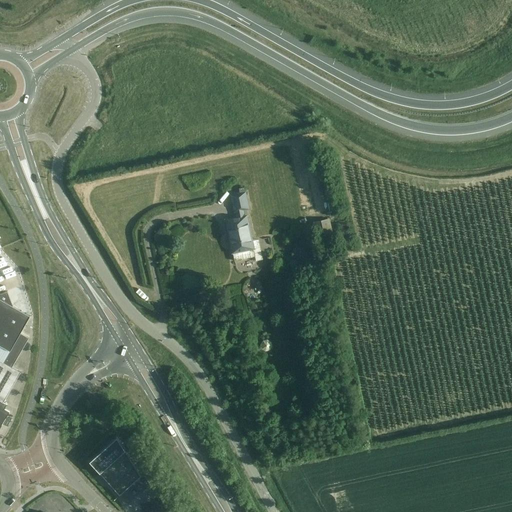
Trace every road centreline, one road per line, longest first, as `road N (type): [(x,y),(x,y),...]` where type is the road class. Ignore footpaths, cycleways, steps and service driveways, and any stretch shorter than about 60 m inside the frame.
road 1 (motorway): [(74,49),(131,17),(181,12),(403,123),(463,130),(511,117)]
road 2 (unclassified): [(273,511),(197,371),(112,288),(59,194),(58,153)]
road 3 (motorway): [(511,83),(458,104),(400,101),(199,0)]
road 4 (track): [(321,135),(408,176),(451,181),(511,172)]
road 5 (secondary): [(225,511),(131,354)]
road 6 (secondary): [(126,347),(47,220)]
road 7 (unclassified): [(74,49),(92,77),(94,101),(58,153)]
